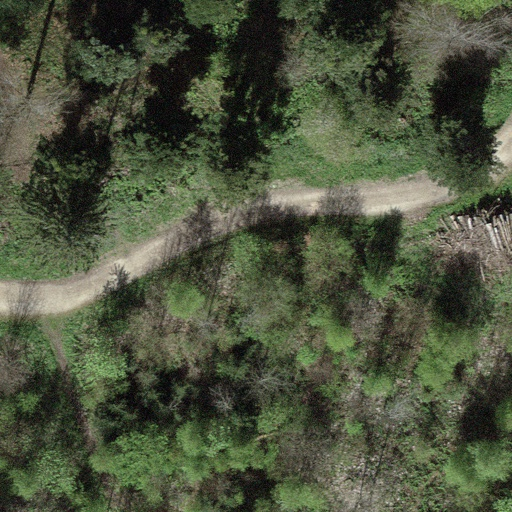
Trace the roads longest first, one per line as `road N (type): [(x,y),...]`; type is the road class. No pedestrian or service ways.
road 1 (track): [(511,146),(477,181),(404,197),(326,194),(234,207),(167,242)]
road 2 (track): [(167,242),(46,301)]
